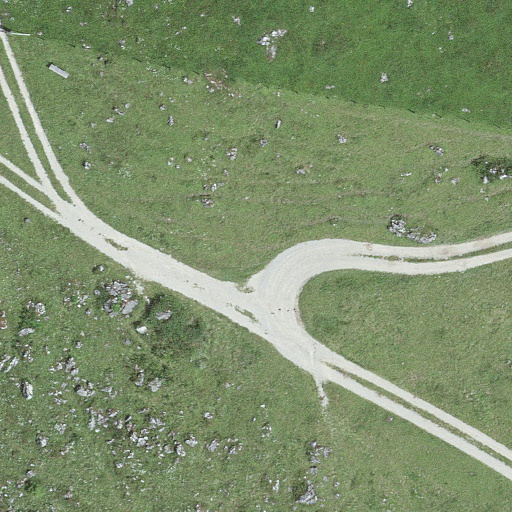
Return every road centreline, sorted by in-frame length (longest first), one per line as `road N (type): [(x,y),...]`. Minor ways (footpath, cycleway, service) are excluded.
road 1 (track): [(56,209),(511,484)]
road 2 (track): [(277,343),(281,281),(318,253),(437,264),(511,247)]
road 3 (track): [(0,61),(56,209)]
